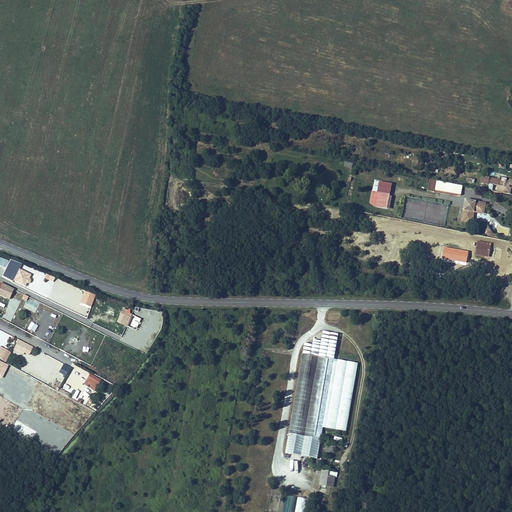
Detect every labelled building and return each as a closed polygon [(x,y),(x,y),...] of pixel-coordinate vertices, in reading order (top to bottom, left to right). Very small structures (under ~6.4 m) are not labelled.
[(507,178),(479,173),(478,179),(485,181),(484,185),(498,188),(500,183),(506,184),(507,178)] [(422,176),(419,188),(425,189),(426,187),(452,192),(452,191),(454,183),(422,176)] [(363,188),(360,200),(365,203),(366,199),(379,201),(383,181),(370,178),(369,182),(369,184),(368,189),(363,188)] [(406,197),(403,218),(445,224),(449,201),(445,201),(445,203),(406,197)] [(457,197),(454,217),(464,219),(466,209),(475,211),(477,201),(457,197)] [(466,250),(480,253),(482,244),(482,241),(469,238),(466,250)] [(435,245),(435,249),(458,253),(459,250),(435,245)] [(458,253),(435,249),(433,256),(457,260),(458,253)] [(85,292),(81,304),(90,307),(95,295),(85,292)] [(137,329),(141,318),(129,313),(130,310),(122,307),(116,322),(127,326),(127,325),(137,329)] [(295,333),(293,343),(326,349),(330,324),(314,321),(312,331),(304,329),(303,334),(295,333)] [(33,347),(18,339),(14,347),(23,351),(29,354),(33,347)] [(326,349),(293,343),(276,442),(308,448),(312,428),(326,349)] [(0,346),(0,358),(6,361),(11,352),(0,346)] [(65,375),(70,367),(64,364),(59,372),(65,375)] [(101,380),(90,373),(84,384),(95,390),(101,380)] [(309,473),(317,474),(319,464),(319,460),(312,459),(309,473)] [(319,464),(317,474),(324,475),(326,465),(319,464)] [(285,494),(282,511),(293,511),(296,496),(285,494)] [(305,511),(308,498),(297,496),(294,511),(305,511)]
